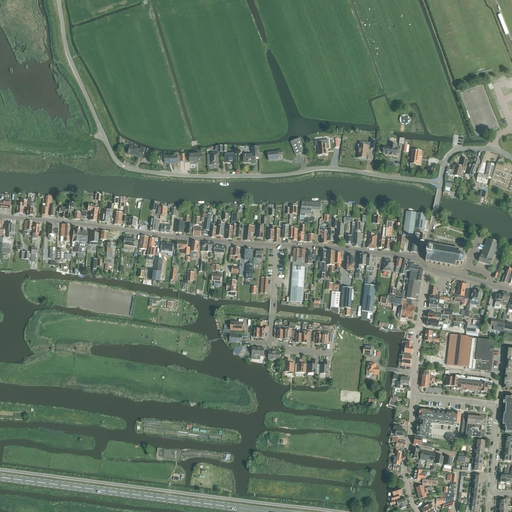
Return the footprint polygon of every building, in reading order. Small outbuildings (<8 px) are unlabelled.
[(500,12),(507,33),(511,32),(503,11),(500,12)] [(290,142),(296,155),(305,152),(300,139),(290,142)] [(318,141),(315,141),(315,146),(318,146),(319,155),(327,155),(326,148),(329,148),(328,140),(318,141)] [(366,146),(358,145),(358,149),(359,150),(358,159),(366,159),(367,155),(366,155),(366,154),(367,151),(368,150),(368,148),(370,148),(370,149),(374,150),(375,141),(371,140),(370,144),(366,143),(366,146)] [(397,145),(390,144),(390,147),(387,147),(387,148),(384,147),(383,154),(386,154),(386,155),(389,155),(389,156),(394,156),(398,156),(399,148),(396,148),(397,145)] [(128,155),(142,159),(144,153),(148,154),(149,150),(141,147),(140,150),(130,147),(128,155)] [(260,160),(259,147),(251,147),(251,154),(243,154),(244,163),(248,163),(248,162),(256,162),(256,160),(260,160)] [(279,159),(278,157),(283,156),(282,150),(277,151),(278,152),(268,153),(269,161),(273,161),(273,160),(279,159)] [(412,151),(410,164),(418,165),(418,162),(420,162),(421,152),(414,151),(414,152),(412,151)] [(211,154),(211,165),(219,165),(219,153),(211,154)] [(237,153),(225,153),(225,163),(229,163),(229,162),(237,162),(237,153)] [(164,164),(177,164),(177,154),(174,154),(174,156),(165,156),(165,155),(159,155),(159,160),(164,160),(164,164)] [(201,163),(201,155),(189,155),(190,163),(198,162),(198,163),(201,163)] [(452,175),(461,178),(460,179),(462,179),(464,173),(465,173),(468,162),(467,161),(467,160),(462,159),(460,167),(455,165),(455,166),(453,166),(452,170),(447,169),(445,175),(446,174),(448,175),(452,176),(452,175)] [(466,175),(473,178),(479,161),(475,159),(473,166),(470,165),(466,175)] [(478,174),(477,182),(487,184),(488,179),(490,179),(492,171),(494,171),(494,169),(493,168),(494,165),(489,164),(486,176),(478,174)] [(45,208),(42,208),(41,215),(47,216),(48,204),(51,204),(52,197),(46,196),(45,208)] [(0,208),(10,210),(11,203),(9,203),(10,200),(5,199),(5,202),(0,201),(0,208)] [(16,214),(23,214),(23,207),(26,208),(27,201),(20,201),(20,204),(17,204),(16,214)] [(300,214),(306,214),(311,214),(311,209),(321,209),(321,203),(313,202),(302,201),(301,208),(300,214)] [(61,218),(65,218),(65,217),(70,217),(71,209),(73,209),(74,205),(70,204),(69,208),(65,208),(60,208),(59,212),(62,213),(61,218)] [(90,221),(96,222),(97,212),(98,206),(89,204),(88,211),(91,211),(90,221)] [(101,222),(107,223),(108,218),(111,219),(113,205),(109,204),(109,209),(103,208),(103,209),(102,209),(101,217),(102,217),(101,222)] [(81,213),(79,213),(80,212),(75,211),(75,213),(73,213),(73,220),(80,220),(81,213)] [(120,226),(122,213),(115,212),(115,216),(113,225),(120,226)] [(403,236),(413,237),(417,213),(406,212),(403,236)] [(226,239),(232,240),(232,235),(236,236),(238,214),(236,214),(235,213),(234,214),(232,214),(231,224),(232,225),(233,225),(233,227),(227,227),(226,239)] [(416,253),(418,244),(418,242),(420,235),(419,235),(420,234),(420,231),(422,231),(424,231),(426,215),(417,213),(414,234),(414,237),(410,253),(416,253)] [(311,218),(311,214),(306,214),(305,217),(305,220),(304,224),(308,224),(309,221),(315,222),(315,218),(311,218)] [(211,238),(215,238),(217,228),(215,228),(215,224),(217,224),(218,217),(214,216),(214,224),(212,224),(210,237),(211,238)] [(128,226),(135,227),(136,219),(124,217),(124,222),(128,223),(128,226)] [(150,231),(158,232),(160,220),(157,220),(153,219),(151,223),(150,231)] [(31,230),(32,222),(25,221),(24,232),(32,232),(32,230),(31,230)] [(175,233),(183,234),(184,223),(176,222),(175,233)] [(355,231),(360,231),(361,222),(352,222),(352,228),(355,228),(355,231)] [(391,238),(393,222),(387,222),(387,226),(384,249),(384,250),(390,251),(390,245),(396,245),(397,239),(391,238)] [(216,236),(223,237),(225,224),(218,223),(216,236)] [(6,238),(10,238),(11,233),(14,234),(14,225),(8,224),(7,233),(6,238)] [(60,242),(69,242),(70,225),(62,225),(60,242)] [(161,233),(170,234),(171,226),(162,225),(161,233)] [(383,229),(383,237),(379,237),(378,248),(384,249),(387,226),(382,225),(382,228),(383,229)] [(55,227),(49,226),(48,235),(48,238),(51,239),(51,235),(54,235),(57,235),(58,229),(55,229),(55,227)] [(244,241),(251,241),(251,234),(254,234),(255,226),(246,226),(244,241)] [(289,236),(288,239),(292,239),(291,241),(297,242),(298,230),(298,227),(294,227),(294,228),(292,228),(289,228),(289,236)] [(193,236),(201,237),(202,229),(194,228),(193,236)] [(345,244),(354,245),(354,231),(355,231),(355,228),(352,228),(352,235),(346,235),(345,244)] [(76,247),(75,246),(74,253),(78,253),(81,231),(74,230),(72,243),(77,244),(76,247)] [(78,253),(81,254),(82,247),(84,248),(85,245),(86,245),(88,232),(81,231),(78,253)] [(321,244),(327,244),(327,241),(328,232),(319,231),(318,235),(322,236),(321,244)] [(397,251),(403,252),(405,238),(401,237),(402,231),(400,231),(399,237),(397,251)] [(100,240),(107,241),(108,233),(101,232),(100,240)] [(89,245),(97,246),(98,234),(90,233),(89,245)] [(367,248),(376,249),(377,235),(369,234),(367,248)] [(303,243),(314,243),(314,235),(308,235),(304,235),(303,243)] [(128,249),(132,250),(132,247),(137,248),(137,247),(138,241),(132,240),(132,239),(129,239),(129,240),(125,239),(124,242),(124,245),(124,246),(128,246),(128,249)] [(156,248),(154,248),(155,241),(155,240),(154,240),(150,239),(147,260),(154,261),(156,248)] [(492,240),(487,239),(481,256),(481,255),(479,262),(485,264),(486,265),(490,266),(492,259),(498,243),(498,242),(494,241),(492,240)] [(192,243),(190,257),(190,258),(193,259),(194,255),(197,255),(198,251),(199,244),(199,243),(197,243),(193,242),(193,243),(192,243)] [(209,258),(212,258),(214,243),(204,242),(203,243),(202,252),(210,253),(209,258)] [(107,249),(107,253),(106,253),(106,259),(104,259),(103,264),(105,264),(104,271),(111,271),(111,265),(112,252),(112,250),(113,250),(113,244),(107,243),(106,249),(107,249)] [(181,255),(190,255),(190,248),(187,248),(187,243),(178,243),(177,249),(182,250),(181,255)] [(8,254),(10,254),(10,249),(11,245),(2,244),(2,248),(1,253),(3,253),(8,254)] [(168,256),(172,256),(173,252),(174,245),(162,244),(161,251),(169,252),(168,255),(168,256)] [(429,244),(428,250),(427,250),(426,255),(427,255),(425,262),(431,263),(430,264),(431,264),(431,263),(435,263),(435,264),(436,264),(440,264),(440,265),(441,264),(445,265),(444,266),(445,266),(445,265),(449,266),(449,267),(450,267),(450,266),(455,267),(456,264),(458,264),(458,265),(459,265),(459,264),(462,264),(462,265),(463,264),(462,263),(465,262),(466,261),(465,261),(465,258),(466,258),(466,257),(465,258),(464,255),(465,255),(464,254),(464,255),(461,253),(462,253),(461,252),(461,253),(458,253),(459,249),(454,249),(454,248),(453,248),(449,248),(450,247),(449,247),(449,248),(445,247),(445,246),(444,246),(444,247),(440,246),(440,245),(439,245),(439,246),(435,245),(435,244),(434,244),(434,245),(429,244)] [(214,254),(220,255),(220,254),(224,254),(225,248),(215,246),(214,254)] [(235,260),(240,260),(240,255),(240,249),(234,248),(234,249),(231,249),(230,256),(236,257),(235,260)] [(244,250),(244,260),(250,261),(250,265),(253,265),(254,250),(251,250),(251,249),(248,249),(248,250),(245,249),(244,249),(244,250)] [(291,304),(302,305),(303,288),(304,288),(305,267),(306,250),(294,249),(293,257),(291,257),(290,263),(293,263),(291,288),(292,288),(291,304)] [(321,273),(320,273),(319,280),(324,280),(325,274),(326,263),(326,251),(320,251),(320,258),(317,257),(317,263),(322,263),(321,273)] [(22,252),(21,260),(29,260),(29,253),(22,252)] [(254,268),(258,268),(259,260),(263,260),(263,252),(256,252),(256,258),(255,258),(254,268)] [(305,264),(312,265),(312,261),(315,261),(316,252),(306,252),(305,264)] [(356,278),(359,278),(360,270),(361,266),(366,267),(367,256),(360,255),(359,266),(358,266),(357,269),(356,278)] [(371,258),(371,257),(368,256),(366,271),(373,272),(375,259),(371,258)] [(160,282),(161,273),(163,259),(156,258),(154,272),(153,281),(160,282)] [(390,263),(390,260),(388,260),(384,260),(383,272),(389,273),(389,272),(393,272),(394,264),(390,263)] [(406,298),(415,300),(416,295),(418,295),(419,294),(423,271),(422,269),(413,267),(414,264),(413,264),(412,263),(410,262),(409,263),(408,263),(406,272),(404,279),(407,280),(406,284),(409,284),(406,298)] [(501,283),(508,285),(511,272),(511,269),(506,268),(501,283)] [(214,284),(221,284),(221,282),(222,282),(222,275),(213,274),(212,282),(214,282),(214,284)] [(231,296),(237,296),(237,292),(236,292),(237,281),(229,281),(229,284),(228,284),(227,292),(231,293),(231,296)] [(457,294),(456,294),(453,293),(452,297),(456,298),(457,298),(468,300),(469,291),(467,290),(466,297),(464,296),(466,285),(459,284),(457,294)] [(361,320),(372,322),(373,313),(376,314),(377,307),(373,306),(376,287),(365,285),(362,312),(361,320)] [(346,313),(350,313),(351,309),(352,289),(342,288),(342,293),(341,308),(346,309),(346,313)] [(478,307),(482,292),(477,291),(477,292),(473,291),(470,305),(467,304),(465,310),(466,311),(465,314),(470,316),(471,312),(469,311),(470,305),(478,307)] [(331,305),(330,311),(338,314),(339,308),(341,308),(342,293),(332,292),(331,305)] [(501,296),(503,299),(502,303),(508,304),(510,296),(508,295),(508,294),(502,292),(502,293),(501,296)] [(496,294),(494,301),(496,301),(494,308),(500,310),(502,303),(503,299),(501,296),(502,293),(500,293),(499,295),(497,295),(496,294)] [(398,316),(398,317),(400,321),(405,321),(406,319),(413,320),(415,308),(405,306),(406,300),(393,298),(392,304),(400,305),(398,316)] [(493,330),(503,332),(504,328),(497,327),(498,321),(492,319),(490,326),(494,327),(493,330)] [(427,321),(427,326),(443,328),(447,329),(447,325),(447,323),(427,320),(427,321)] [(230,331),(243,332),(243,323),(231,322),(230,331)] [(467,325),(466,332),(476,333),(477,326),(467,325)] [(260,338),(265,339),(265,334),(268,334),(269,327),(265,327),(265,330),(260,329),(260,338)] [(277,339),(283,340),(284,327),(278,327),(278,328),(275,328),(274,335),(278,335),(277,339)] [(283,340),(288,340),(289,336),(292,336),(292,329),(289,328),(289,327),(284,327),(283,340)] [(296,343),(301,343),(302,334),(302,332),(297,330),(296,331),(294,331),(293,338),(296,338),(296,343)] [(425,341),(439,343),(439,339),(432,338),(433,332),(426,331),(425,341)] [(301,343),(307,344),(307,338),(310,339),(311,332),(307,332),(307,335),(302,334),(301,343)] [(316,344),(322,345),(323,332),(315,332),(315,333),(314,333),(313,339),(317,339),(316,344)] [(322,346),(326,346),(326,345),(327,345),(328,340),(331,340),(331,337),(333,337),(333,334),(328,333),(323,332),(322,345),(322,346)] [(469,368),(469,370),(475,370),(478,345),(477,345),(478,339),(472,339),(472,337),(469,337),(469,335),(453,333),(452,342),(450,342),(450,345),(451,345),(450,357),(448,357),(448,360),(450,360),(449,366),(469,368)] [(230,343),(242,344),(243,335),(230,334),(230,343)] [(478,345),(475,370),(491,372),(494,349),(490,349),(491,341),(478,339),(477,345),(478,345)] [(402,354),(410,355),(411,354),(412,354),(413,343),(406,342),(405,347),(405,353),(402,353),(402,354)] [(236,353),(240,355),(244,347),(240,345),(236,353)] [(252,356),(264,357),(264,348),(252,347),(252,356)] [(268,360),(280,361),(281,352),(269,351),(268,360)] [(402,366),(410,367),(411,368),(412,357),(410,357),(410,355),(402,354),(401,355),(403,356),(402,366)] [(295,364),(293,364),(293,363),(290,363),(290,360),(286,359),(285,372),(289,372),(289,374),(294,374),(295,364)] [(297,373),(306,373),(306,365),(305,364),(302,364),(302,361),(298,360),(297,373)] [(308,373),(317,374),(317,361),(313,361),(313,364),(310,364),(310,365),(308,365),(308,373)] [(320,374),(329,375),(329,362),(325,362),(325,365),(322,365),(320,365),(320,374)] [(367,377),(370,377),(371,376),(371,374),(374,374),(374,375),(378,376),(378,375),(379,368),(376,368),(376,365),(367,364),(366,374),(367,374),(367,376),(367,377)] [(423,371),(422,380),(430,381),(430,379),(432,379),(435,379),(436,377),(430,376),(431,372),(423,371)] [(474,382),(460,380),(459,380),(459,379),(448,377),(448,375),(445,374),(445,377),(446,378),(445,386),(457,388),(457,389),(459,389),(469,391),(468,392),(473,392),(475,392),(474,395),(486,396),(487,393),(487,389),(490,387),(492,387),(492,385),(482,383),(474,382)] [(397,388),(400,389),(400,385),(409,386),(410,378),(401,377),(401,381),(398,380),(397,388)] [(422,380),(421,388),(426,388),(431,388),(431,384),(429,384),(430,381),(422,380)] [(511,397),(510,398),(506,397),(505,401),(506,401),(504,421),(503,421),(502,425),(506,425),(505,432),(511,433),(511,397)] [(417,432),(417,436),(428,437),(429,433),(429,430),(430,425),(429,425),(429,423),(430,423),(431,421),(433,421),(453,424),(456,424),(459,424),(460,414),(455,414),(450,413),(450,414),(439,413),(432,412),(432,411),(430,411),(420,410),(420,409),(419,415),(420,415),(419,416),(419,420),(418,420),(419,420),(419,421),(419,422),(421,422),(422,422),(422,424),(419,424),(419,425),(419,426),(418,426),(417,431),(417,432)] [(466,436),(481,438),(482,427),(483,420),(483,418),(469,417),(468,424),(467,424),(466,436)] [(396,436),(404,437),(405,430),(401,430),(402,427),(394,426),(393,432),(396,433),(396,436)] [(396,447),(405,448),(406,442),(398,440),(399,437),(392,437),(392,442),(397,443),(396,447)] [(414,445),(432,448),(433,445),(422,443),(422,439),(415,438),(414,445)] [(402,451),(398,451),(399,449),(396,448),(396,450),(396,452),(395,452),(395,455),(394,455),(393,458),(394,458),(393,465),(394,465),(393,466),(394,466),(393,471),(397,472),(398,467),(398,466),(400,466),(402,453),(402,451)] [(411,459),(418,460),(420,450),(413,449),(412,453),(411,459)] [(420,460),(427,461),(428,453),(421,452),(420,460)] [(427,461),(434,463),(435,454),(428,453),(427,461)] [(435,464),(442,465),(444,457),(437,456),(435,464)] [(444,466),(451,467),(451,466),(453,466),(454,463),(452,463),(453,459),(446,457),(444,466)] [(421,481),(421,480),(423,481),(422,484),(437,485),(438,479),(429,478),(429,480),(426,480),(426,474),(422,474),(422,471),(416,470),(414,480),(421,481)] [(450,486),(448,492),(454,490),(455,489),(456,483),(450,486)] [(391,498),(392,501),(400,499),(399,495),(402,494),(400,488),(392,491),(394,497),(391,498)] [(429,494),(431,493),(430,491),(418,494),(419,500),(427,498),(426,495),(429,494)] [(454,495),(446,498),(444,504),(454,501),(454,495)] [(406,505),(407,505),(405,499),(397,501),(398,507),(400,507),(401,510),(407,508),(406,505)] [(425,508),(422,510),(423,511),(435,511),(434,509),(435,509),(434,507),(435,506),(434,503),(431,505),(428,507),(428,506),(425,508)]
